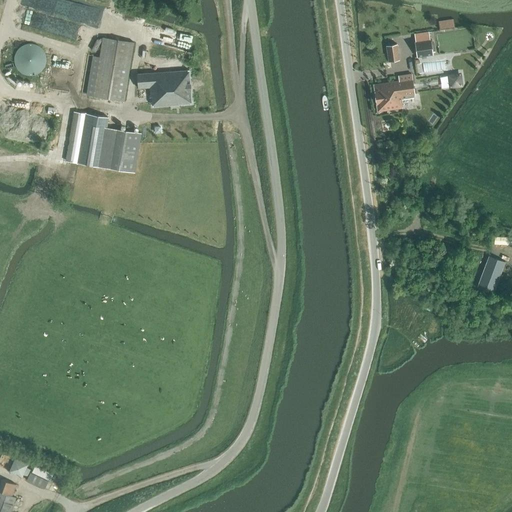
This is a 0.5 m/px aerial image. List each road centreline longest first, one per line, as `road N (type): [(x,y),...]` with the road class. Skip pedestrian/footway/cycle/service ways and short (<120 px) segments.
road 1 (tertiary): [(134,511),(222,463),(254,414),(281,245),(249,0)]
road 2 (unclassified): [(320,511),(372,342),(376,302),(339,0)]
road 3 (track): [(157,118),(68,105),(57,160),(0,159)]
